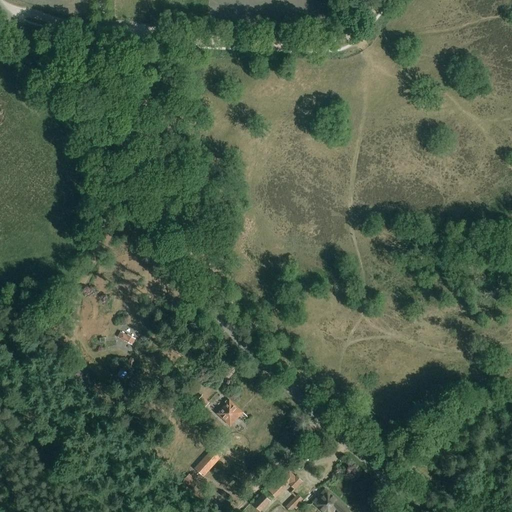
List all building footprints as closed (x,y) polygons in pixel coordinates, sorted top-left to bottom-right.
[(118,337),(131,345),(134,339),(128,335),(127,337),(121,333),(118,337)] [(202,395),(197,400),(205,408),(209,403),(202,395)] [(242,414),(229,401),(217,414),(230,427),(242,414)] [(213,447),(194,468),(204,477),(222,456),(213,447)] [(288,470),(268,490),(276,497),(289,484),(295,490),(302,482),(296,476),(295,477),(288,470)] [(350,511),(325,490),(313,504),(322,511),(333,511),(335,510),(337,511),(350,511)] [(298,494),(285,506),(291,511),(303,499),(298,494)]
